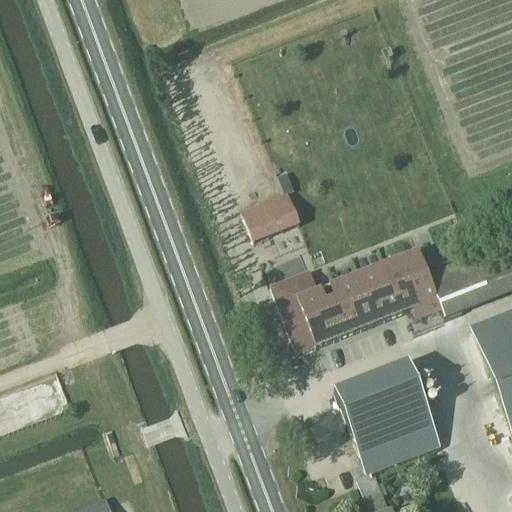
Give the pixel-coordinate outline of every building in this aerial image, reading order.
[(277,180),(284,197),(295,193),(288,176),(277,180)] [(287,198),(239,217),(252,248),(299,229),(287,198)] [(270,292),(292,350),(300,347),(304,356),(436,305),(443,324),(511,297),(511,244),(426,277),(417,255),(316,294),(309,276),(270,292)] [(511,327),(452,351),(494,458),(511,451),(511,327)] [(300,347),(292,350),(296,359),(304,356),(300,347)] [(333,397),(365,479),(355,482),(366,511),(387,511),(373,476),(440,450),(408,368),(333,397)]
